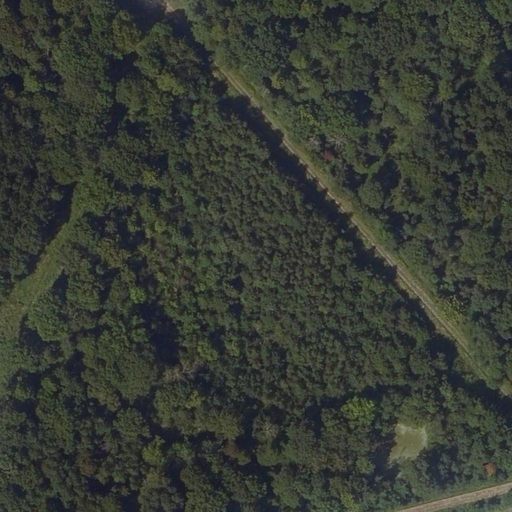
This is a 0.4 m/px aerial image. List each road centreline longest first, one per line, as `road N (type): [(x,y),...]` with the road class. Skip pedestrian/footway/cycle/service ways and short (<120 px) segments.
road 1 (track): [(160,0),(511,399)]
road 2 (track): [(155,0),(63,253),(0,366)]
